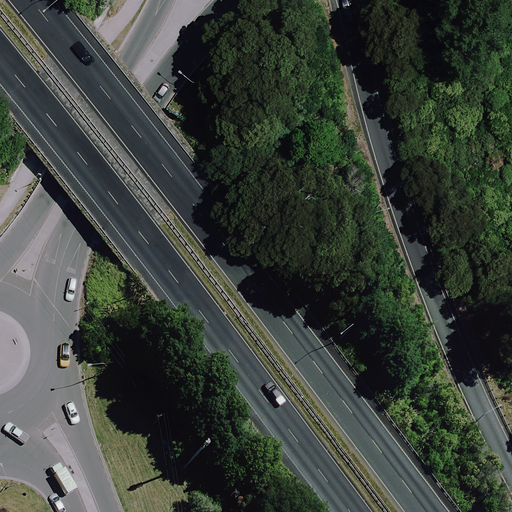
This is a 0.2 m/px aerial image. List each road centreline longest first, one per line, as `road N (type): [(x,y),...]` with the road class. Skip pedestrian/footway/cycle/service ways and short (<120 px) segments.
road 1 (motorway): [(30,0),(424,511)]
road 2 (motorway): [(353,511),(0,61)]
road 3 (motorway): [(340,0),(388,161),(511,443)]
road 4 (primary): [(233,0),(133,110),(37,307)]
road 5 (primary): [(0,266),(163,0)]
road 6 (tertiary): [(45,340),(110,511)]
